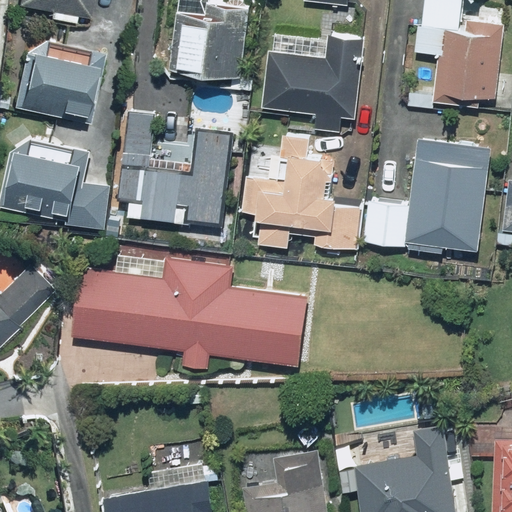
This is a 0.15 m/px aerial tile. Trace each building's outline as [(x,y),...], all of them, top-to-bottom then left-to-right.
[(87,12),(88,0),(13,0),(14,0),(49,6),(47,16),(73,20),(75,10),(87,12)] [(481,0),(420,0),(418,48),(438,50),(435,94),(409,92),(408,105),(433,107),(434,101),(470,103),(471,94),(500,96),(506,6),(481,4),(481,0)] [(243,23),(178,18),(175,65),(240,70),(243,23)] [(357,112),(361,35),(275,30),(274,47),(267,47),(264,107),(316,110),(315,127),(343,128),(344,111),(357,112)] [(78,119),(91,62),(85,61),(87,51),(28,37),(12,103),(78,119)] [(125,200),(125,212),(224,218),(229,130),(196,128),(195,142),(170,141),(168,162),(152,161),(155,113),(126,111),(121,199),(125,200)] [(315,244),(357,245),(359,203),(333,202),(335,156),(306,155),(307,135),(284,134),(283,177),(246,175),(245,214),(260,215),(259,242),(290,243),(291,228),(315,229),(315,244)] [(480,245),(487,144),(416,138),(411,199),(367,196),(364,237),(480,245)] [(111,180),(80,176),(83,160),(74,159),(75,149),(36,143),(34,152),(10,148),(2,200),(65,210),(63,220),(104,226),(111,180)] [(230,287),(232,261),(114,249),(112,276),(76,272),(69,336),(181,347),(180,360),(210,363),(211,350),(299,359),(305,295),(230,287)] [(0,348),(54,297),(23,264),(0,286),(0,348)] [(463,456),(447,459),(442,423),(350,437),(360,511),(454,511),(450,477),(466,475),(463,456)] [(511,511),(511,440),(494,439),(490,511),(511,511)] [(328,511),(318,445),(273,452),(277,478),(244,483),(248,511),(328,511)] [(214,511),(205,462),(149,472),(152,487),(102,497),(105,511),(214,511)]
